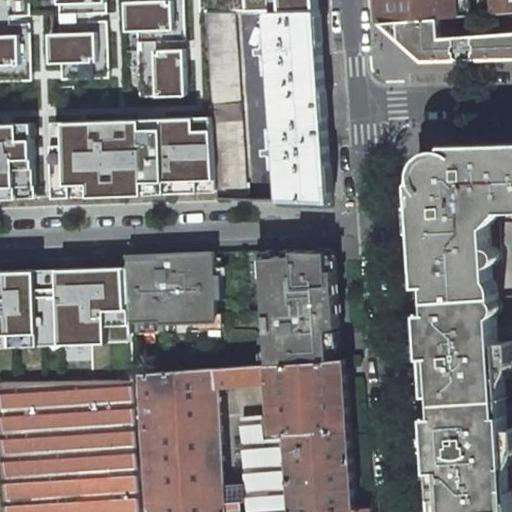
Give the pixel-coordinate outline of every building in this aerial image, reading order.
[(0,0),(0,80),(35,80),(31,0),(0,0)] [(62,0),(63,32),(52,32),(53,63),(65,63),(65,78),(111,76),(108,0),(62,0)] [(140,0),(141,1),(130,1),(131,31),(141,30),(143,97),(189,96),(186,0),(140,0)] [(321,4),(320,0),(244,0),(246,9),(273,7),(321,4)] [(401,19),(433,18),(453,17),(452,0),(379,0),(381,20),(401,19)] [(511,0),(471,0),(473,16),(511,13),(511,0)] [(284,199),(333,201),(327,114),(326,95),(321,4),(273,7),(274,47),(266,47),(270,60),(271,73),(275,73),(277,97),(278,117),(279,128),(275,128),(275,141),(273,154),(281,154),(284,199)] [(241,13),(212,14),(215,100),(244,99),(241,13)] [(425,60),(511,57),(511,33),(434,38),(433,18),(401,19),(401,37),(425,60)] [(401,19),(381,20),(401,37),(401,19)] [(215,118),(56,123),(59,197),(217,192),(215,118)] [(37,121),(0,122),(0,199),(39,198),(37,121)] [(511,142),(451,144),(417,181),(419,216),(427,215),(428,228),(420,228),(425,300),(500,295),(498,281),(494,278),(494,265),(498,264),(500,262),(503,256),(500,249),(496,247),(492,246),(491,227),(505,211),(511,210),(511,142)] [(428,228),(427,215),(419,216),(420,228),(428,228)] [(268,329),(270,363),(343,358),(336,251),(298,250),(297,254),(267,256),(268,315),(271,314),(272,329),(268,329)] [(214,252),(129,255),(129,266),(131,316),(165,314),(165,322),(218,320),(217,298),(223,298),(222,274),(215,274),(214,252)] [(131,316),(129,266),(0,271),(0,346),(132,341),(131,316)] [(500,295),(425,300),(427,330),(434,329),(437,354),(440,354),(440,362),(429,363),(431,393),(438,393),(438,395),(442,395),(442,400),(439,400),(442,453),(435,453),(438,511),(511,511),(511,491),(502,492),(501,465),(511,464),(503,342),(499,342),(497,316),(500,314),(503,309),(503,306),(501,301),(500,299),(500,295)] [(440,354),(437,354),(434,329),(427,330),(429,363),(440,362),(440,354)] [(321,511),(357,509),(348,368),(348,358),(343,358),(270,363),(134,373),(134,383),(135,397),(136,397),(138,437),(147,437),(149,482),(150,511),(321,511)] [(140,511),(135,397),(134,383),(0,384),(0,391),(1,415),(6,511),(140,511)] [(435,453),(442,453),(439,400),(438,395),(438,393),(431,393),(435,453)] [(150,511),(149,482),(140,482),(141,511),(150,511)]
